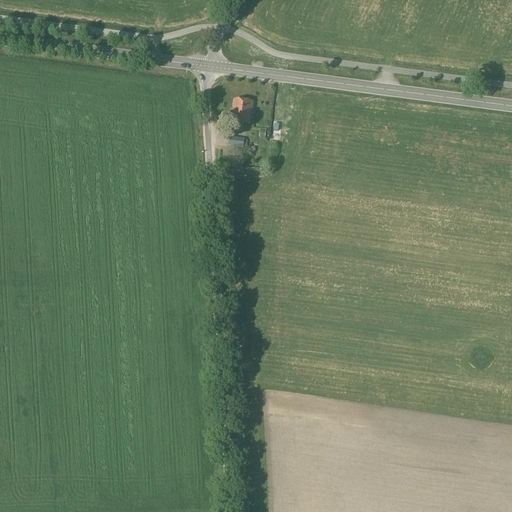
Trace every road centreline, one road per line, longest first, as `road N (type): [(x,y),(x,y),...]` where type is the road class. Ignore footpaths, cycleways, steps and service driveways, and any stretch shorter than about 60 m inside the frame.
road 1 (unclassified): [(229,511),(208,67)]
road 2 (secondary): [(208,67),(511,107)]
road 3 (secondary): [(0,40),(208,67)]
